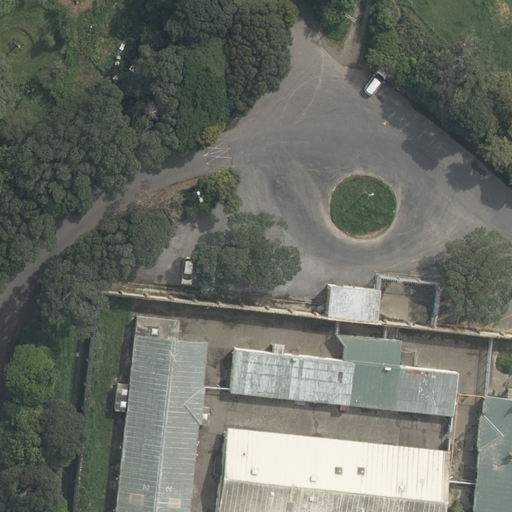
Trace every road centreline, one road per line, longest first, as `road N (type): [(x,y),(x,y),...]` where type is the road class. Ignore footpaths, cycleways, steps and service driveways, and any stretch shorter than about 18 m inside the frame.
road 1 (unclassified): [(0,322),(8,295),(65,229),(129,181),(302,132)]
road 2 (residential): [(511,215),(403,150),(302,132)]
